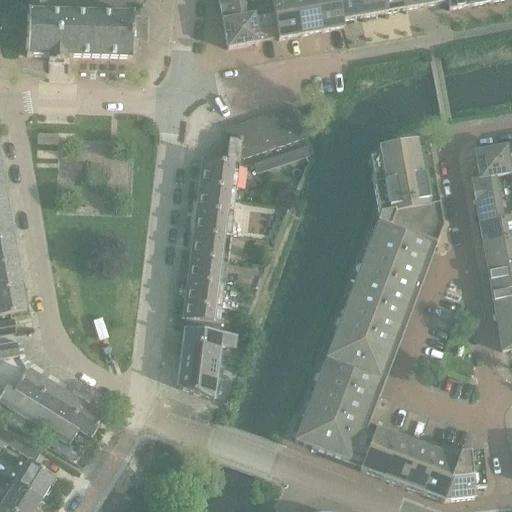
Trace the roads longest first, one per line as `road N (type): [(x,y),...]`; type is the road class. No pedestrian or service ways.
road 1 (residential): [(14,104),(53,337),(144,406)]
road 2 (residential): [(144,406),(176,100)]
road 3 (residential): [(463,230),(395,389),(494,426)]
road 4 (residential): [(313,477),(204,440),(144,406)]
road 5 (residential): [(176,100),(348,59)]
road 6 (residential): [(489,397),(463,230)]
road 7 (residential): [(176,100),(14,104)]
road 8 (residential): [(463,230),(451,143),(511,128)]
road 9 (residential): [(83,511),(144,406)]
